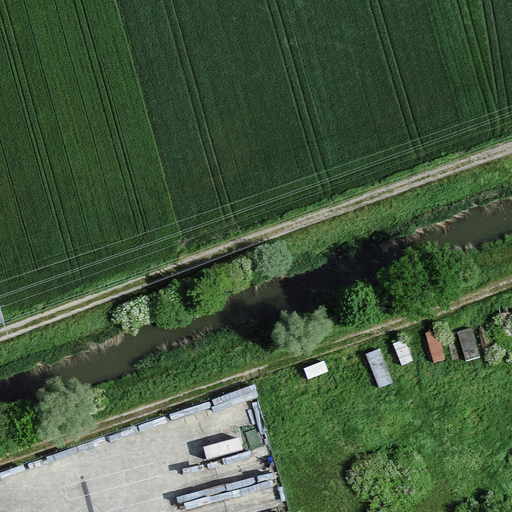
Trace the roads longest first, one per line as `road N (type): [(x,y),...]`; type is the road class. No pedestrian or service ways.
road 1 (track): [(511,286),(0,469)]
road 2 (track): [(511,150),(0,330)]
